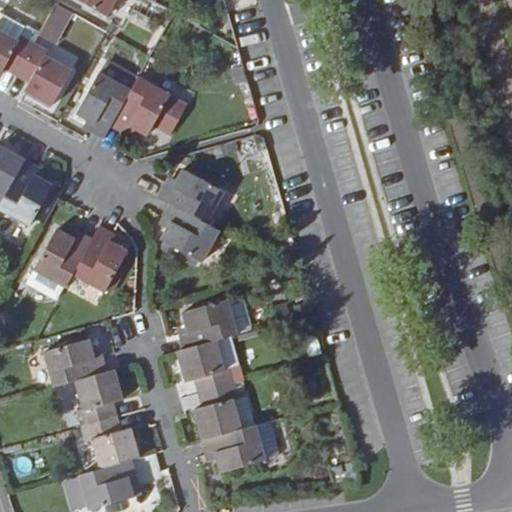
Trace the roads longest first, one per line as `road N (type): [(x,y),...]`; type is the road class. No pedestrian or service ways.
road 1 (residential): [(195,511),(147,354)]
road 2 (residential): [(122,178),(0,107)]
